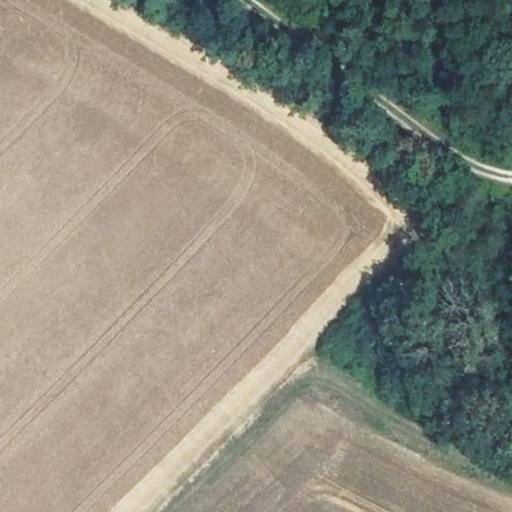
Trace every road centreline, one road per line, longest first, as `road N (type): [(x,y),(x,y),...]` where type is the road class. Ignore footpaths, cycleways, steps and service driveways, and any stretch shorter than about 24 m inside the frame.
road 1 (track): [(511,456),(334,379),(193,511)]
road 2 (track): [(511,174),(485,171),(248,0)]
